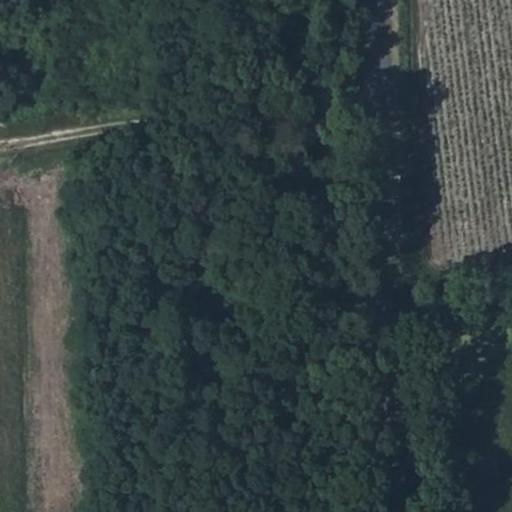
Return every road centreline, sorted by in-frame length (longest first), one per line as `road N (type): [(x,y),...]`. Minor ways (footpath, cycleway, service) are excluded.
road 1 (unclassified): [(389,511),(378,0)]
road 2 (track): [(0,148),(83,144),(155,123),(380,127)]
